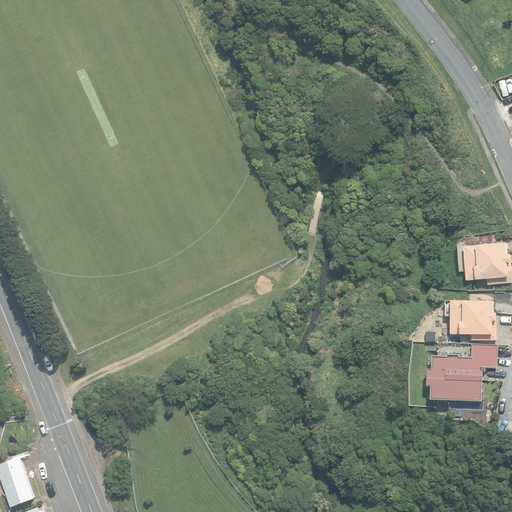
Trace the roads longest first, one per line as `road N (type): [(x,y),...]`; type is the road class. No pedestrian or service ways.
road 1 (tertiary): [(0,275),(97,511)]
road 2 (unclassified): [(408,0),(474,89),(511,168)]
